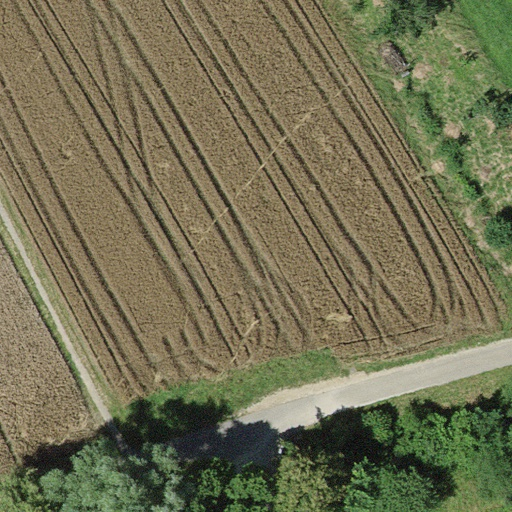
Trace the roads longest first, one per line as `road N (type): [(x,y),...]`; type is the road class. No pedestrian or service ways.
road 1 (track): [(511,351),(0,504)]
road 2 (track): [(0,205),(132,462)]
